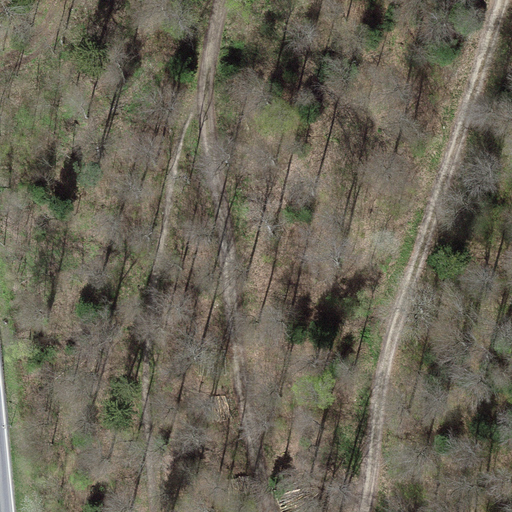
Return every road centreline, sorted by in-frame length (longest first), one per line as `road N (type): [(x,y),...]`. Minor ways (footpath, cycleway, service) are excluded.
road 1 (track): [(511,49),(424,308),(373,511)]
road 2 (track): [(268,511),(246,419),(206,100)]
